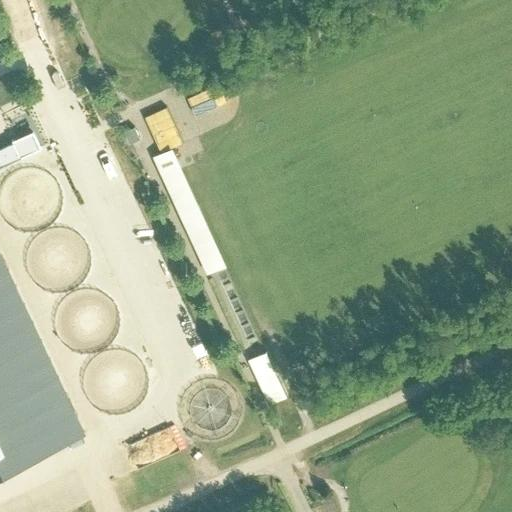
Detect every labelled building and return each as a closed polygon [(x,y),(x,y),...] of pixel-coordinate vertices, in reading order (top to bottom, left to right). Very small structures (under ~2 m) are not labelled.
[(212,83),(194,90),(201,108),(220,101),(212,83)] [(153,108),(163,140),(185,133),(175,101),(153,108)] [(0,134),(10,129),(5,120),(0,122),(0,134)] [(33,131),(0,146),(0,165),(40,147),(33,131)] [(158,147),(211,266),(231,257),(179,138),(158,147)] [(0,471),(85,432),(0,251),(0,471)] [(99,317),(81,324),(88,343),(106,336),(99,317)]
